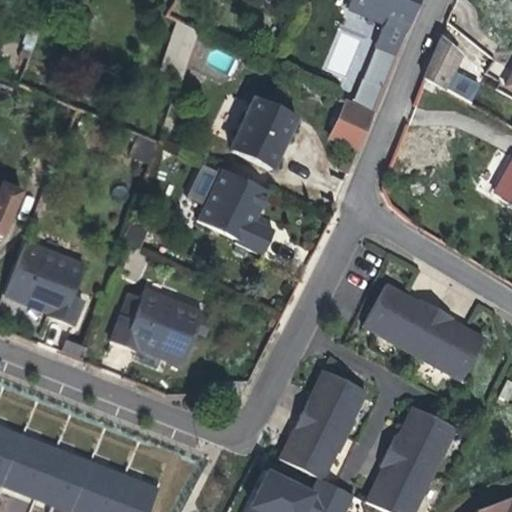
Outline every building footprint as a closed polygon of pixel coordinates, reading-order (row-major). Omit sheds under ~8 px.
[(374,46),(376,47),(396,55),(419,0),(349,0),(346,9),(362,16),(364,11),(385,20),(374,46)] [(180,78),(197,33),(178,22),(160,70),(180,78)] [(442,90),(459,56),(440,38),(422,80),(434,86),(442,90)] [(376,47),(362,79),(383,88),(396,55),(376,47)] [(372,114),(383,88),(362,79),(356,93),(352,104),(351,105),(372,114)] [(430,92),(434,86),(422,80),(420,87),(430,92)] [(356,93),(344,88),(340,99),(352,104),(356,93)] [(285,141),(296,118),(253,98),(229,148),(231,152),(270,171),(285,141)] [(357,150),(372,114),(351,105),(339,100),(335,109),(341,111),(329,138),(357,150)] [(348,174),(352,164),(342,160),(338,170),(348,174)] [(185,197),(203,206),(218,173),(201,164),(185,197)] [(253,222),(268,192),(220,170),(218,173),(203,206),(195,221),(235,240),(233,244),(260,257),(266,245),(272,231),(253,222)] [(0,237),(1,238),(21,192),(0,183),(0,184),(0,237)] [(136,249),(143,231),(128,224),(120,242),(136,249)] [(71,297),(83,267),(23,242),(12,271),(2,295),(16,301),(27,297),(35,301),(50,306),(45,317),(71,327),(82,301),(71,297)] [(446,326),(451,318),(435,309),(420,301),(416,309),(404,303),(399,293),(384,285),(361,326),(410,354),(460,381),(483,339),(468,331),(460,334),(446,326)] [(200,318),(201,313),(142,290),(138,300),(127,296),(109,342),(134,353),(139,342),(161,351),(162,351),(167,361),(180,367),(200,318)] [(204,336),(209,322),(200,318),(194,332),(204,336)] [(81,359),(84,348),(64,340),(60,351),(81,359)] [(155,367),(161,351),(139,342),(134,353),(132,359),(148,365),(155,367)] [(345,438),(354,422),(351,420),(364,392),(322,371),(311,393),(316,396),(312,403),(307,400),(292,430),(298,433),(294,440),(288,438),(277,460),(317,479),(320,481),(334,453),(337,454),(345,438)] [(507,401),(511,390),(511,383),(506,380),(497,396),(507,401)] [(383,511),(412,511),(432,473),(454,429),(431,417),(411,408),(400,430),(405,432),(402,440),(394,436),(386,451),(379,466),(387,470),(380,484),(372,487),(364,503),(383,511)] [(147,511),(156,491),(0,429),(0,488),(1,485),(18,492),(21,485),(36,491),(33,498),(50,505),(47,511),(89,511),(90,511),(147,511)] [(320,481),(317,479),(311,493),(266,471),(246,511),(343,511),(351,496),(320,481)] [(36,491),(21,485),(18,492),(33,498),(36,491)] [(511,511),(511,497),(475,511),(511,511)]
